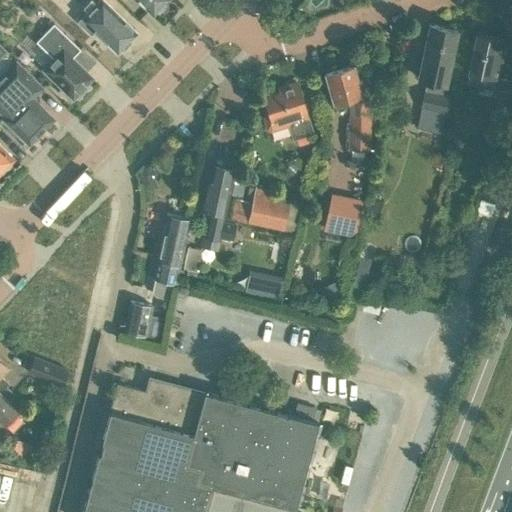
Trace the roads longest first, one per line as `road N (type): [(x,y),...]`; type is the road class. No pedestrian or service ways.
road 1 (unclassified): [(31,217),(251,0)]
road 2 (residential): [(251,0),(266,27),(286,40),(427,0)]
